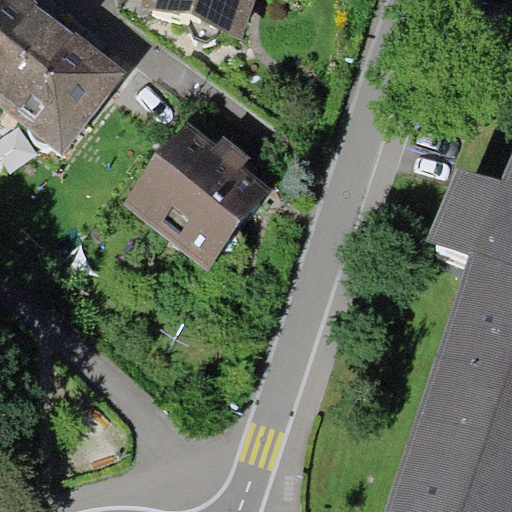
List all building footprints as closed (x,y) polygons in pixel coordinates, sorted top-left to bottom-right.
[(146,0),(135,36),(239,69),(260,0),(294,0),(297,1),(297,0),(146,0)] [(0,137),(55,177),(115,95),(0,11),(0,137)] [(173,146),(263,207),(279,182),(189,121),(173,146)] [(215,302),(272,220),(184,159),(128,241),(215,302)] [(511,174),(502,198),(460,182),(430,249),(475,272),(511,284),(511,174)] [(511,511),(511,284),(475,272),(390,511),(511,511)]
